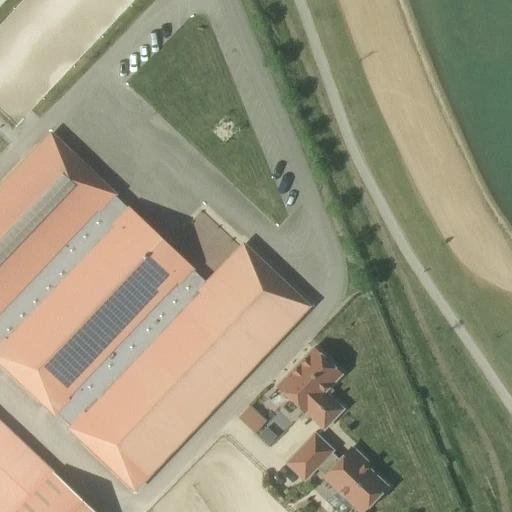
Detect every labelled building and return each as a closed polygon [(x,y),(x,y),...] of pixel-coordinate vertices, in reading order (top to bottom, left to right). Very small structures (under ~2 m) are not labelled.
[(52,136),(0,190),(0,362),(133,488),(306,305),(244,246),(207,285),(190,268),(191,268),(52,136)] [(313,348),(277,386),(305,412),(305,411),(324,429),(342,409),(324,392),(340,375),(313,348)] [(254,403),(241,416),(256,432),(269,420),(254,403)] [(261,439),(270,449),(279,439),(269,430),(261,439)] [(287,463),(304,480),(316,467),(325,476),(324,477),(361,511),(386,486),(362,463),(365,460),(351,448),(340,460),(331,451),(332,451),(314,434),(287,463)] [(95,511),(53,472),(15,511),(95,511)]
